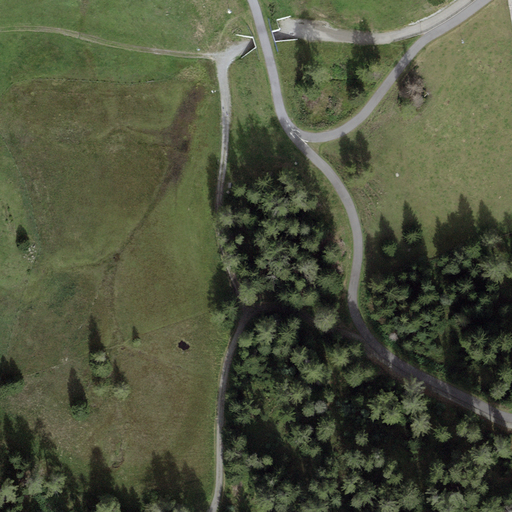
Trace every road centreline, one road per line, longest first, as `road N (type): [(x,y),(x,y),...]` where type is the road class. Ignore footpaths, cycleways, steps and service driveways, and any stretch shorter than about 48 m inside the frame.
road 1 (track): [(463,0),(415,29),(372,38),(291,32),(238,49),(226,99),(223,193),(245,315)]
road 2 (track): [(238,49),(165,51),(30,28),(0,33)]
road 3 (track): [(245,315),(228,351),(212,511)]
